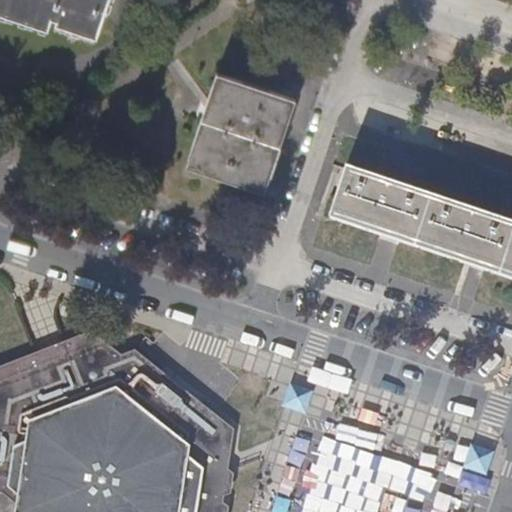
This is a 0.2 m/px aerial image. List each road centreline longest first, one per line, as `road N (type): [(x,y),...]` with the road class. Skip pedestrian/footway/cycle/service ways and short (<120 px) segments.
road 1 (residential): [(270,264),(0,184)]
road 2 (residential): [(511,417),(251,329)]
road 3 (residential): [(251,329),(0,246)]
road 4 (residential): [(511,345),(270,264)]
road 5 (residential): [(270,264),(332,74)]
road 6 (residential): [(511,134),(332,74)]
